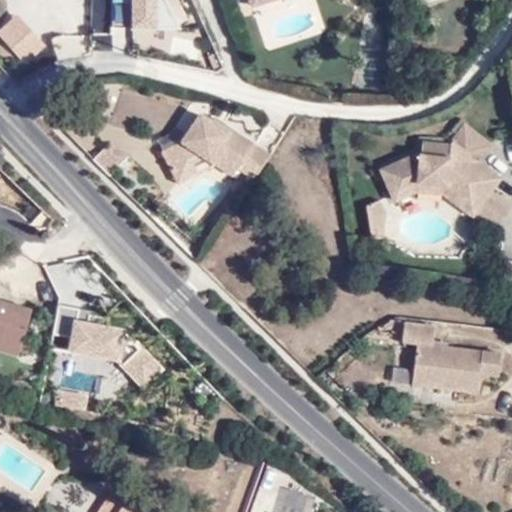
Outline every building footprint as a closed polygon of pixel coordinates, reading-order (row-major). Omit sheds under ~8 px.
[(127,0),(127,31),(160,31),(160,0),(127,0)] [(0,40),(23,67),(46,47),(17,14),(0,28),(0,40)] [(55,53),(86,47),(83,33),(52,39),(55,53)] [(357,87),(378,90),(385,52),(364,48),(357,87)] [(236,162),(254,174),(272,146),(232,121),(229,126),(195,104),(179,131),(159,143),(177,178),(212,157),(229,169),(236,162)] [(377,167),(388,192),(416,180),(449,185),(479,205),(500,175),(479,160),(490,142),(462,124),(450,143),(416,141),(413,150),(377,167)] [(1,176),(0,176),(0,207),(21,226),(37,209),(1,176)] [(453,197),(474,212),(479,205),(449,185),(416,180),(388,192),(392,201),(416,190),(453,197)] [(384,208),(379,198),(367,204),(372,235),(383,237),(384,208)] [(0,342),(21,349),(31,311),(0,301),(0,342)] [(48,354),(155,375),(160,352),(124,345),(128,325),(57,311),(48,354)] [(435,346),(437,324),(406,322),(404,344),(418,345),(412,386),(478,396),(481,376),(499,379),(502,355),(435,346)] [(0,352),(18,358),(21,349),(0,342),(0,352)] [(408,385),(410,369),(392,367),(390,383),(408,385)] [(54,406),(82,407),(83,393),(55,392),(54,406)] [(98,511),(117,481),(107,473),(86,500),(98,511)] [(154,511),(156,511),(117,481),(98,511),(97,511),(154,511)] [(314,511),(318,498),(280,488),(274,511),(314,511)]
